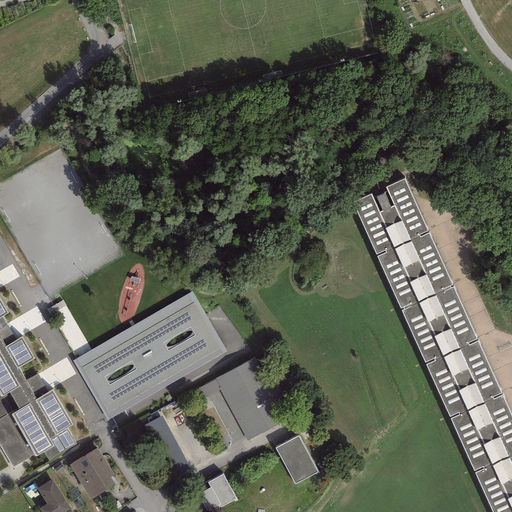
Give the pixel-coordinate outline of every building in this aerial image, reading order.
[(511,511),(511,423),(405,179),(351,202),(486,511),(511,511)] [(192,292),(72,361),(108,422),(227,354),(192,292)] [(0,449),(12,471),(44,454),(48,462),(78,445),(69,429),(75,425),(54,390),(37,400),(26,381),(18,368),(35,359),(22,338),(6,347),(2,340),(0,336),(0,331),(9,325),(4,317),(9,314),(0,298),(0,449)] [(68,318),(71,324),(76,321),(66,301),(51,308),(58,323),(68,318)] [(254,359),(214,381),(246,441),(286,419),(254,359)] [(192,468),(162,416),(144,426),(174,479),(192,468)] [(298,438),(276,450),(295,487),(318,474),(298,438)] [(111,477),(95,450),(66,467),(87,501),(110,488),(105,481),(111,477)] [(235,499),(222,475),(206,484),(209,490),(185,503),(190,511),(205,511),(220,504),(221,507),(235,499)] [(64,511),(68,509),(50,482),(36,492),(45,506),(37,511),(64,511)]
